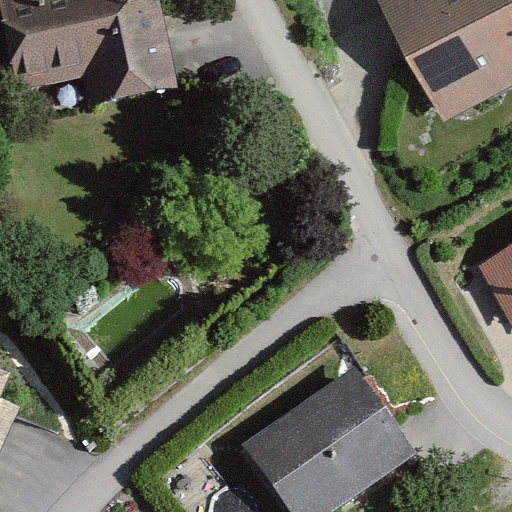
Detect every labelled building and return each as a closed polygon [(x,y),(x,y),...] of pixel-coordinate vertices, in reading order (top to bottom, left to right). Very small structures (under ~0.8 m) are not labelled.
[(152,102),(131,0),(45,0),(0,9),(0,98),(64,86),(70,118),(152,102)] [(353,0),(423,127),(511,77),(511,33),(493,0),(353,0)] [(283,235),(264,181),(215,199),(234,253),(283,235)] [(511,248),(463,277),(500,339),(511,331),(511,248)] [(317,511),(386,465),(329,382),(222,457),(260,511),(317,511)]
